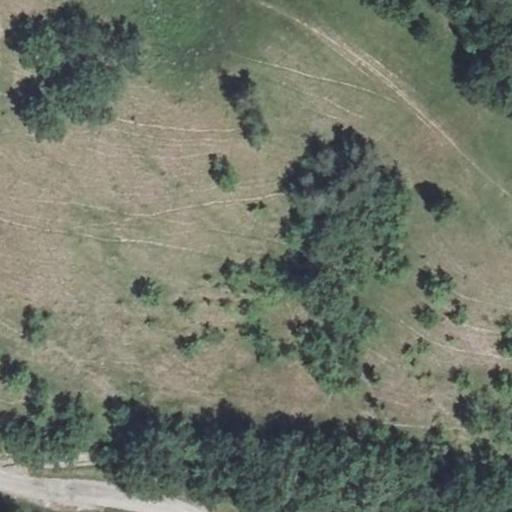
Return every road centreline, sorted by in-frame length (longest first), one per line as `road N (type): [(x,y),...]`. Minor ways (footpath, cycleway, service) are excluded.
road 1 (track): [(511,466),(404,475),(211,454),(0,473)]
road 2 (tertiary): [(0,476),(171,511)]
